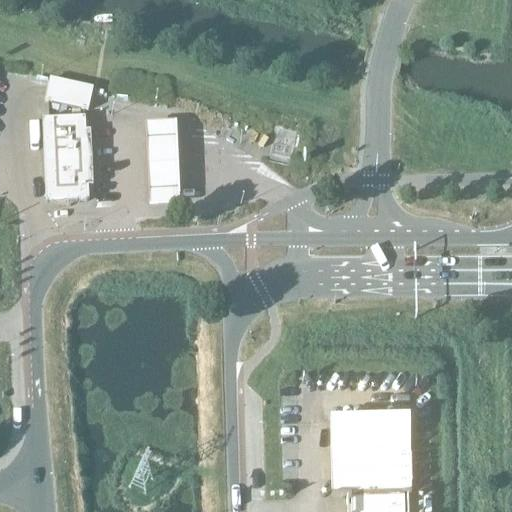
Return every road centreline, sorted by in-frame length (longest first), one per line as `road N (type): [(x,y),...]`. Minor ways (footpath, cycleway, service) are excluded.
road 1 (unclassified): [(211,242),(69,249),(40,267),(40,493)]
road 2 (unclassified): [(233,511),(232,296)]
road 3 (unclassified): [(376,181),(382,91),(407,0)]
road 4 (unclassified): [(232,296),(290,275),(381,275)]
road 5 (unclassified): [(342,239),(211,242)]
road 6 (unclassified): [(381,275),(511,276)]
road 7 (unclassified): [(511,234),(383,239)]
